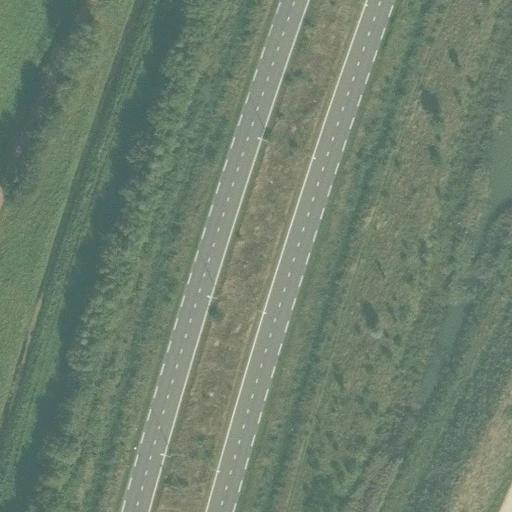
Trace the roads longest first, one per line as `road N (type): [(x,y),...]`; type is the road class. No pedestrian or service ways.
road 1 (primary): [(220,511),(382,0)]
road 2 (primary): [(296,0),(135,511)]
